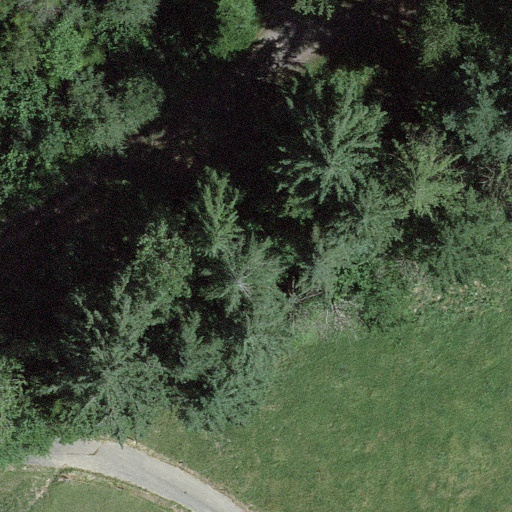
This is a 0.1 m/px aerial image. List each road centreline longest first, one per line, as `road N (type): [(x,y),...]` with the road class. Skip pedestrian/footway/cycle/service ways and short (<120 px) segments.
road 1 (track): [(0,228),(358,0)]
road 2 (track): [(218,511),(57,443),(0,460)]
